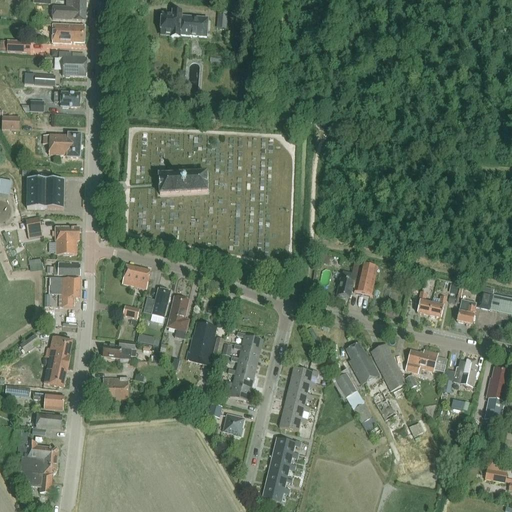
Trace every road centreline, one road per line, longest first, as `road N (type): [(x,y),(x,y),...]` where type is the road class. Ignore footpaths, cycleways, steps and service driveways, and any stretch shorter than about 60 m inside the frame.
road 1 (tertiary): [(65,511),(90,250)]
road 2 (tertiary): [(90,250),(97,0)]
road 3 (residential): [(511,359),(288,308)]
road 4 (residential): [(288,308),(191,272),(90,250)]
road 5 (residential): [(244,493),(288,308)]
